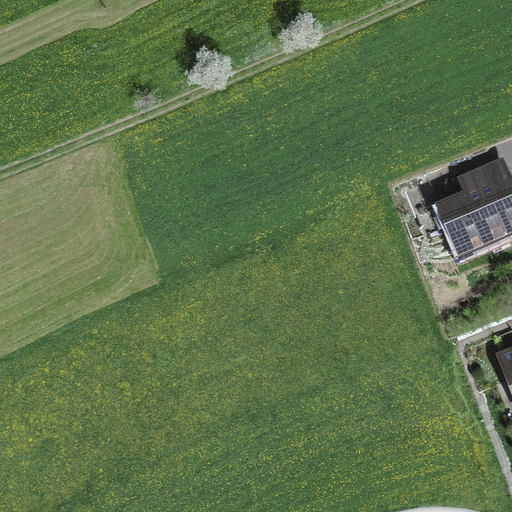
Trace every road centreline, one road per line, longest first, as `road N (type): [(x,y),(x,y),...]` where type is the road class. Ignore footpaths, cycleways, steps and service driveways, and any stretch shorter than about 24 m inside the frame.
road 1 (track): [(0,169),(400,0)]
road 2 (residential): [(390,183),(511,135)]
